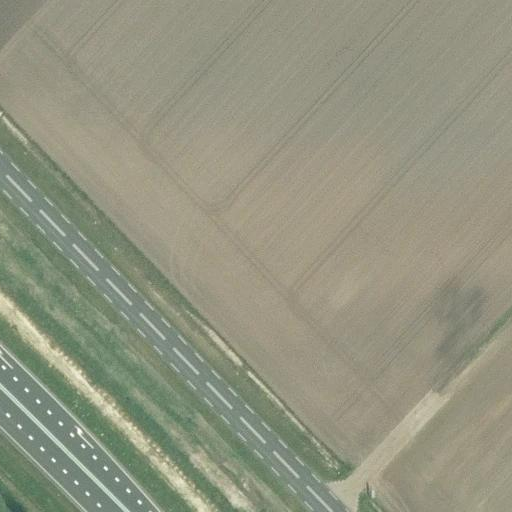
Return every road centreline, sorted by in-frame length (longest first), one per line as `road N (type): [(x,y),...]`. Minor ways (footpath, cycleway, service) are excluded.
road 1 (secondary): [(327,511),(0,173)]
road 2 (trunk): [(121,511),(7,394)]
